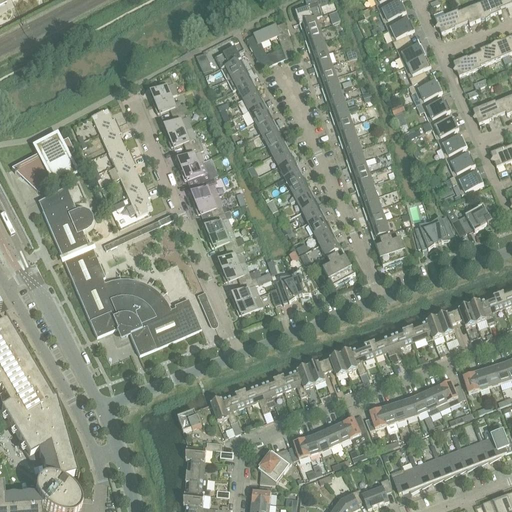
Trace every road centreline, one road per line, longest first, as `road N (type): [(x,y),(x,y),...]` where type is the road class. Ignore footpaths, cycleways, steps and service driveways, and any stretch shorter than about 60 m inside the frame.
road 1 (residential): [(236,511),(242,442),(511,340)]
road 2 (residential): [(239,354),(125,89)]
road 3 (residential): [(380,301),(280,65)]
road 4 (residential): [(6,287),(97,463),(121,454)]
road 5 (unclassified): [(100,408),(30,274)]
road 6 (unclassified): [(239,354),(380,301)]
road 7 (unclassified): [(100,408),(239,354)]
road 8 (unclassified): [(380,301),(511,251)]
